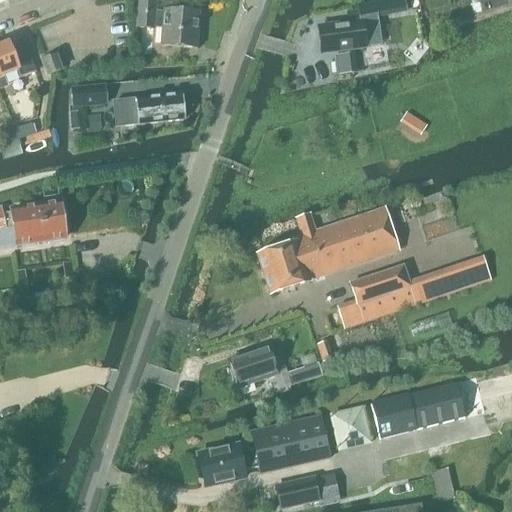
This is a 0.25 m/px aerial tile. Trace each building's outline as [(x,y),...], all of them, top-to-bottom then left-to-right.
[(403,0),(386,0),(356,6),(357,11),(359,18),(359,22),(377,19),(406,13),(403,0)] [(196,50),(199,15),(164,12),(164,13),(155,12),(155,2),(139,1),(137,29),(153,30),(153,29),(162,30),(161,47),(196,50)] [(347,25),(318,29),(321,48),(336,47),(337,51),(347,50),(381,47),(377,19),(359,22),(359,18),(357,11),(345,13),(347,25)] [(0,47),(0,79),(17,72),(20,79),(35,74),(24,48),(11,53),(8,45),(0,47)] [(48,76),(61,71),(55,57),(43,62),(48,76)] [(75,109),(107,106),(105,86),(73,89),(75,109)] [(139,126),(184,121),(181,95),(136,100),(136,101),(113,103),(116,128),(139,126)] [(35,136),(32,126),(16,131),(19,141),(35,136)] [(0,135),(0,138),(2,146),(19,141),(16,131),(0,135)] [(0,249),(16,247),(64,240),(58,204),(11,211),(11,214),(1,215),(0,212),(0,249)] [(315,233),(310,216),(296,221),(301,237),(294,240),(295,244),(257,257),(270,295),(309,282),(398,252),(384,210),(315,233)] [(409,284),(403,267),(350,285),(356,302),(336,308),(343,330),(450,294),(443,273),(409,284)] [(276,374),(285,371),(280,357),(271,360),(268,349),(229,362),(238,389),(276,376),(276,374)] [(286,374),(290,387),(321,377),(317,364),(286,374)] [(379,440),(449,423),(465,419),(456,384),(370,405),(379,440)] [(339,455),(375,446),(366,408),(329,416),(339,455)] [(259,475),(329,460),(320,418),(250,434),(254,451),(239,454),(237,448),(198,456),(205,488),(245,479),(243,472),(258,469),(259,475)] [(280,510),(318,502),(313,480),(275,488),(280,510)]
